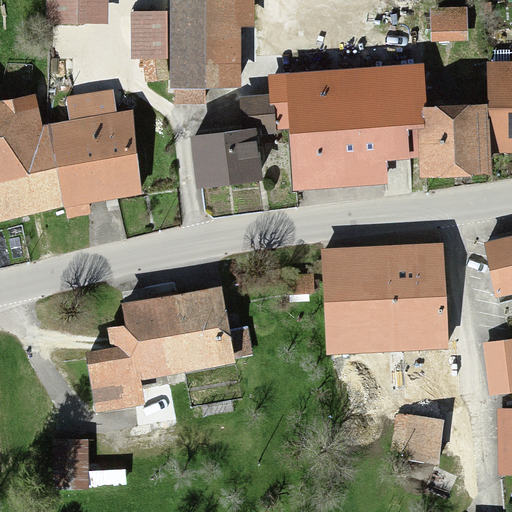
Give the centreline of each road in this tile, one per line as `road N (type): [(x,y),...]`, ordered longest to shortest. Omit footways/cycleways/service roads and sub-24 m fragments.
road 1 (tertiary): [(450,203),(229,235),(0,286)]
road 2 (residential): [(450,203),(480,511)]
road 3 (track): [(190,243),(174,124),(221,117),(263,46),(260,0)]
